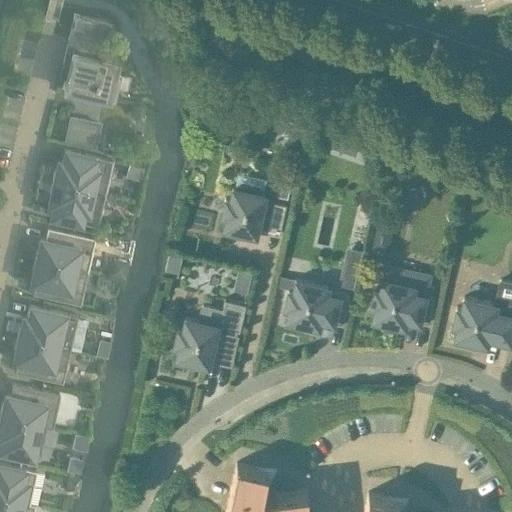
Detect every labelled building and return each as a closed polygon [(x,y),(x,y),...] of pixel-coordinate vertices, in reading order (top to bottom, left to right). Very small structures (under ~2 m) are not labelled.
[(70,36),(63,64),(68,66),(62,89),(107,99),(113,100),(118,76),(113,75),(116,61),(94,56),(97,43),(103,44),(108,22),(74,15),(69,36),(70,36)] [(214,116),(211,129),(232,134),(235,121),(214,116)] [(66,139),(94,145),(99,124),(70,117),(66,139)] [(325,128),(319,142),(357,156),(362,141),(325,128)] [(58,157),(52,181),(105,193),(112,160),(64,149),(62,158),(58,157)] [(128,164),(127,168),(142,171),(143,167),(144,161),(129,158),(128,164)] [(278,234),(285,203),(263,198),(264,193),(259,192),(260,189),(261,189),(262,189),(265,178),(237,172),(235,183),(236,184),(237,184),(236,187),(232,186),(229,197),(224,196),(220,214),(225,215),(223,227),(226,227),(225,232),(241,236),(242,231),(255,234),(256,229),(278,234)] [(47,205),(51,206),(49,216),(97,227),(105,193),(52,181),(47,205)] [(278,184),(275,195),(286,197),(289,186),(278,184)] [(188,196),(187,199),(190,203),(191,203),(192,206),(195,205),(194,202),(195,201),(196,197),(192,194),(188,196)] [(358,198),(355,212),(368,214),(371,201),(358,198)] [(374,221),(368,246),(387,250),(393,225),(374,221)] [(121,226),(119,237),(131,240),(134,229),(121,226)] [(40,235),(35,259),(87,271),(95,238),(47,227),(45,236),(40,235)] [(168,251),(163,272),(176,275),(181,254),(168,251)] [(113,258),(110,274),(123,277),(126,265),(127,261),(113,258)] [(29,283),(34,284),(32,294),(80,304),(87,271),(35,259),(29,283)] [(433,296),(427,295),(432,273),(383,262),(381,277),(378,288),(373,287),(369,305),(374,306),(371,318),(375,318),(374,323),(390,327),(391,322),(404,325),(405,318),(428,323),(433,296)] [(341,264),(337,283),(353,287),(357,268),(341,264)] [(287,288),(283,306),(288,307),(286,318),(289,319),(288,324),(304,327),(305,323),(318,326),(319,319),(342,324),(348,293),(326,288),(327,285),(295,278),(292,289),(287,288)] [(457,337),(456,342),(472,345),(473,341),(486,343),(488,336),(510,341),(511,331),(511,314),(493,310),(495,303),(463,296),(460,307),(456,306),(452,324),(456,325),(454,336),(457,337)] [(202,305),(198,319),(184,316),(182,327),(177,326),(173,344),(178,345),(175,357),(178,357),(177,362),(193,366),(194,361),(207,364),(208,359),(230,364),(238,333),(235,333),(236,330),(238,330),(245,303),(224,298),(221,310),(202,305)] [(105,302),(102,314),(115,316),(115,314),(117,305),(105,302)] [(23,313),(17,337),(70,349),(77,316),(29,305),(27,314),(23,313)] [(12,361),(16,362),(14,372),(62,382),(70,349),(17,337),(12,361)] [(96,354),(95,355),(107,358),(111,341),(99,338),(98,345),(96,354)] [(0,413),(0,416),(46,427),(52,428),(59,394),(11,384),(10,392),(5,391),(0,413)] [(0,450),(39,459),(46,427),(0,416),(0,450)] [(69,455),(66,469),(81,472),(83,463),(84,459),(69,455)] [(0,496),(29,503),(36,471),(0,462),(0,496)] [(235,462),(224,511),(305,511),(307,487),(265,492),(271,478),(258,474),(259,467),(235,462)] [(367,491),(362,511),(404,511),(406,508),(389,504),(391,497),(367,491)] [(0,511),(32,511),(35,505),(29,503),(0,496),(0,511)]
